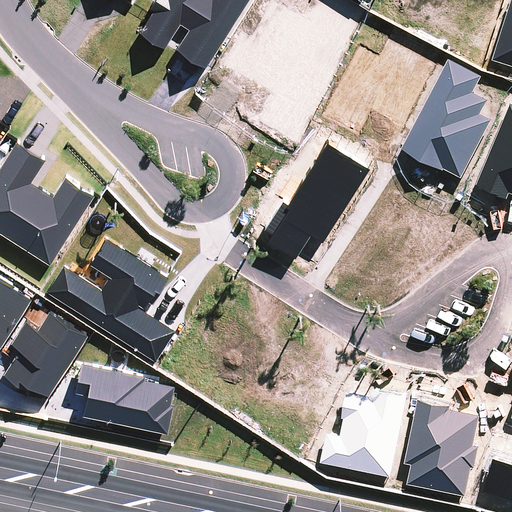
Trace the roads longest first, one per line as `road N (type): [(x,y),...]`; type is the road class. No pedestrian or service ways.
road 1 (residential): [(205,201),(213,236),(372,343)]
road 2 (residential): [(93,107),(208,138),(225,154),(228,176),(221,194),(205,201)]
road 3 (secondary): [(0,473),(181,511)]
road 4 (residential): [(372,343),(477,253),(511,257)]
road 5 (residential): [(205,201),(189,208),(171,200),(93,107)]
road 6 (residential): [(3,0),(35,51),(93,107)]
